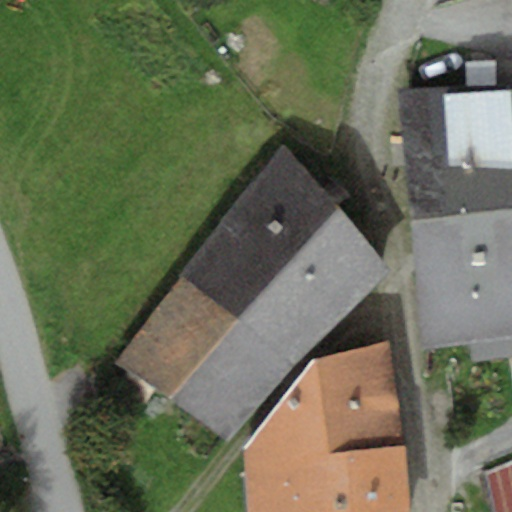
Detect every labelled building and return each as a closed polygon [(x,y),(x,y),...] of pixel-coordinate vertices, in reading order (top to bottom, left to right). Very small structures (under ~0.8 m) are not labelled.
[(511,83),(399,89),(409,221),(511,208),(511,83)] [(179,275),(295,366),(388,269),(283,142),(179,275)] [(423,345),(511,336),(511,208),(409,221),(423,345)] [(295,366),(179,275),(112,363),(223,441),(295,366)] [(243,462),(404,448),(388,341),(316,358),(242,451),(243,462)] [(243,462),(247,511),(409,511),(404,448),(243,462)] [(511,511),(511,464),(485,475),(494,511),(511,511)]
